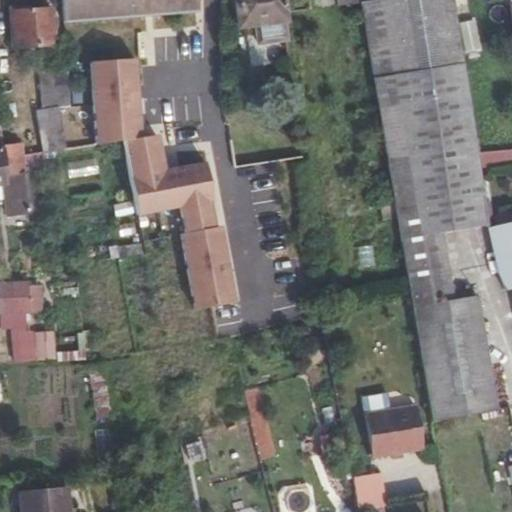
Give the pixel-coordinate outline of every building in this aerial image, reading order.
[(197,11),(196,0),(62,0),(64,22),(197,11)] [(288,24),(284,0),(237,0),(241,30),(288,24)] [(457,0),(372,0),(362,1),(400,233),(403,232),(443,225),(490,216),(480,150),(457,0)] [(53,47),(51,13),(28,14),(28,9),(11,10),(14,49),(53,47)] [(95,147),(123,143),(142,140),(132,79),(85,86),(95,147)] [(65,151),(60,110),(38,112),(43,154),(65,151)] [(153,138),(142,140),(123,143),(134,215),(177,208),(206,203),(210,203),(204,164),(158,171),(153,138)] [(24,171),(21,145),(2,147),(2,153),(5,171),(24,171)] [(5,171),(2,153),(0,152),(0,183),(7,183),(9,205),(29,203),(24,171),(5,171)] [(286,164),(256,164),(257,259),(287,259),(286,164)] [(211,229),(206,203),(177,208),(181,234),(211,229)] [(511,221),(492,225),(507,286),(511,285),(511,221)] [(499,407),(480,295),(456,298),(443,225),(403,232),(435,418),(484,410),(499,407)] [(193,310),(230,304),(218,228),(211,229),(181,234),(193,310)] [(0,284),(0,312),(25,311),(44,310),(43,287),(30,287),(30,282),(0,284)] [(0,312),(0,319),(1,330),(10,329),(26,328),(25,311),(0,312)] [(26,331),(26,328),(10,329),(12,361),(55,359),(54,332),(34,333),(34,331),(26,331)] [(426,447),(419,406),(368,414),(374,456),(426,447)] [(499,407),(484,410),(485,416),(501,413),(499,407)] [(356,508),(385,504),(380,470),(351,474),(356,508)] [(504,489),(504,481),(479,482),(479,491),(504,489)] [(68,511),(65,483),(20,487),(22,511),(68,511)]
